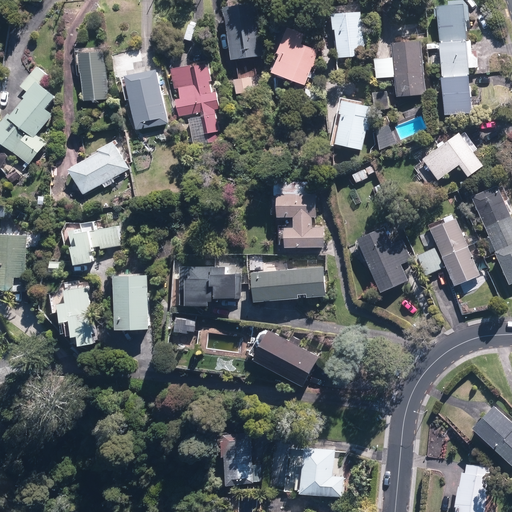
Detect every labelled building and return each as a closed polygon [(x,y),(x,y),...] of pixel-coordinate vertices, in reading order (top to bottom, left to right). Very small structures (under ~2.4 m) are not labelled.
[(261,4),(226,8),(232,60),(266,57),(261,4)] [(441,42),(470,40),(469,21),(472,21),(471,5),(439,7),(441,42)] [(364,13),(334,13),(334,30),(338,30),(337,58),(363,58),(364,13)] [(310,33),(290,25),(279,54),(281,55),(274,72),(307,85),(321,50),(305,44),(310,33)] [(480,53),(473,53),(472,40),(470,40),(441,42),(442,77),(472,76),(472,68),(480,67),(480,53)] [(396,58),(396,78),(396,97),(424,97),(425,42),(396,41),(396,58)] [(108,100),(107,52),(107,46),(77,47),(78,76),(84,76),(85,100),(108,100)] [(189,116),(194,147),(221,143),(216,110),(222,109),(220,91),(212,92),(208,65),(173,70),(175,88),(180,87),(182,98),(177,99),(180,117),(189,116)] [(171,123),(161,69),(128,76),(139,130),(171,123)] [(472,76),(442,77),(444,116),(474,114),(472,76)] [(254,78),(236,79),(238,94),(255,92),(254,78)] [(11,114),(4,122),(0,118),(0,139),(4,142),(0,147),(0,165),(4,169),(1,173),(15,184),(19,180),(31,164),(49,142),(40,134),(56,114),(49,109),(59,96),(40,81),(26,97),(28,99),(14,116),(11,114)] [(389,111),(389,91),(378,91),(377,111),(389,111)] [(374,107),(345,100),(336,143),(365,149),(374,107)] [(392,124),(377,127),(380,152),(401,140),(392,124)] [(477,147),(470,136),(465,129),(445,142),(444,140),(437,144),(440,148),(424,158),(425,160),(415,167),(426,184),(437,177),(439,181),(462,165),(470,177),(486,166),(476,152),(479,150),(477,147)] [(85,195),(104,184),(107,190),(123,181),(119,175),(133,167),(117,140),(100,149),(101,152),(71,169),(85,195)] [(353,173),(357,184),(372,178),(369,168),(353,173)] [(511,215),(499,185),(473,196),(511,284),(511,283),(511,215)] [(280,193),(279,216),(296,217),(295,226),(287,226),(287,247),(328,248),(329,226),(315,225),(315,216),(318,216),(319,194),(280,193)] [(13,206),(0,204),(0,206),(0,216),(12,218),(13,206)] [(485,253),(480,241),(471,246),(457,216),(431,228),(439,245),(419,254),(428,275),(448,266),(457,285),(483,273),(476,257),(485,253)] [(95,262),(93,250),(96,250),(95,248),(102,247),(102,249),(122,245),(119,227),(74,234),(78,253),(80,265),(95,262)] [(393,241),(387,227),(360,239),(383,292),(410,280),(404,265),(413,261),(403,237),(393,241)] [(29,236),(0,234),(0,289),(27,291),(29,236)] [(181,266),(180,306),(212,307),(212,301),(223,301),(223,296),(242,297),(243,271),(229,271),(229,267),(181,266)] [(326,266),(254,272),(257,302),(328,296),(326,266)] [(151,274),(117,274),(117,329),(152,328),(151,274)] [(70,335),(76,334),(77,345),(97,342),(90,284),(87,284),(87,280),(66,282),(67,290),(53,291),(55,307),(61,307),(63,322),(68,321),(70,335)] [(257,356),(255,360),(306,386),(321,356),(265,327),(251,353),(257,356)] [(511,418),(496,402),(473,425),(511,463),(511,418)] [(254,465),(252,432),(227,434),(229,484),(265,482),(264,464),(254,465)] [(297,474),(296,489),(303,490),(302,494),(343,496),(344,477),(334,476),(335,448),(305,447),(303,474),(297,474)] [(485,511),(489,463),(468,462),(467,470),(463,470),(462,485),(458,485),(456,511),(485,511)] [(249,511),(250,500),(232,499),(231,511),(249,511)]
